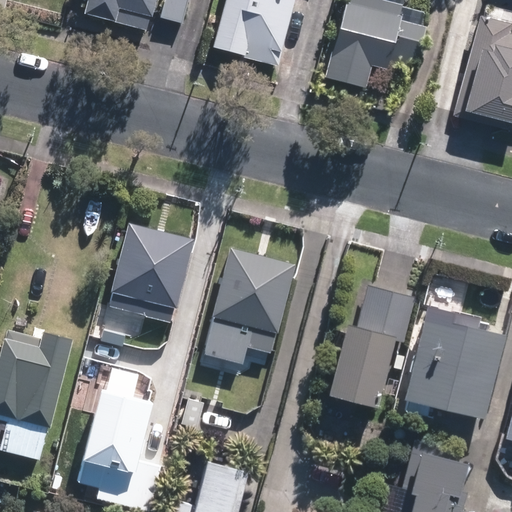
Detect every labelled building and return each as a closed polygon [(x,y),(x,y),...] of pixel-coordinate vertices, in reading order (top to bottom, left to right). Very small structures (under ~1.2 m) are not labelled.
[(155,0),(85,0),(82,12),(149,28),(155,0)] [(187,0),(165,0),(162,19),(182,24),(187,0)] [(219,0),(208,43),(240,52),(240,53),(273,62),(289,0),(219,0)] [(395,2),(386,0),(340,0),(321,73),(362,84),(368,62),(383,66),(387,49),(413,56),(421,23),(395,16),(397,13),(392,12),(395,2)] [(456,115),(511,129),(511,38),(501,36),(503,26),(473,19),(460,68),(468,70),(456,115)] [(172,307),(189,237),(123,221),(105,290),(108,291),(104,306),(119,309),(115,326),(131,330),(133,325),(143,328),(145,316),(166,321),(169,306),(172,307)] [(104,253),(107,240),(90,236),(87,249),(104,253)] [(273,331),(290,262),(223,246),(206,315),(209,316),(200,353),(239,363),(243,346),(266,351),(271,331),(273,331)] [(24,285),(26,286),(34,285),(36,284),(38,283),(40,281),(42,279),(43,277),(44,274),(45,272),(45,269),(44,266),(43,264),(42,261),(40,259),(38,258),(36,256),(34,255),(31,254),(28,254),(26,254),(23,255),(21,256),(19,258),(17,259),(15,262),(14,264),(13,267),(13,269),(13,272),(13,274),(14,277),(15,279),(17,281),(19,283),(21,284),(24,285)] [(401,341),(412,295),(363,284),(353,325),(339,322),(322,394),(371,406),(388,338),(401,341)] [(485,420),(506,334),(478,327),(479,320),(425,307),(423,315),(403,400),(485,420)] [(0,447),(41,459),(72,337),(42,329),(37,345),(2,335),(0,343),(0,414),(7,416),(0,443),(0,447)] [(85,463),(135,475),(153,403),(103,391),(85,463)] [(511,438),(511,394),(501,435),(511,438)] [(194,412),(180,409),(176,428),(190,431),(194,412)] [(467,463),(415,450),(399,511),(462,511),(467,493),(460,491),(467,463)] [(232,511),(243,471),(200,460),(189,503),(170,498),(166,511),(232,511)]
